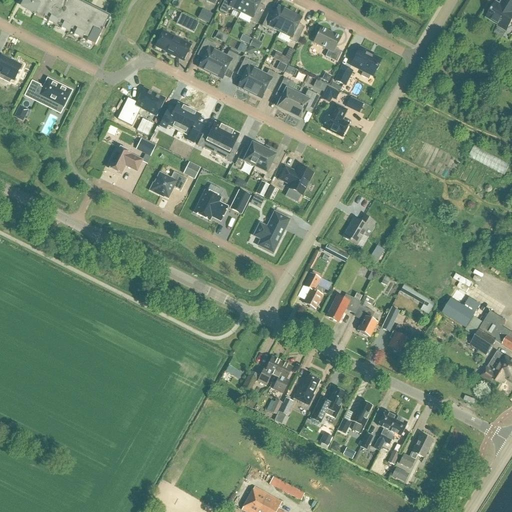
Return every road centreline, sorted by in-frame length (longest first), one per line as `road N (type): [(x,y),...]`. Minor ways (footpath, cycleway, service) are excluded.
road 1 (residential): [(352,166),(146,60),(111,80),(0,24)]
road 2 (tertiary): [(511,442),(261,318)]
road 3 (residential): [(286,276),(105,186),(95,187),(73,223)]
road 4 (tertiary): [(261,318),(73,223)]
road 5 (residential): [(416,60),(299,0)]
road 6 (residential): [(286,276),(352,166)]
road 7 (residential): [(352,166),(416,60)]
